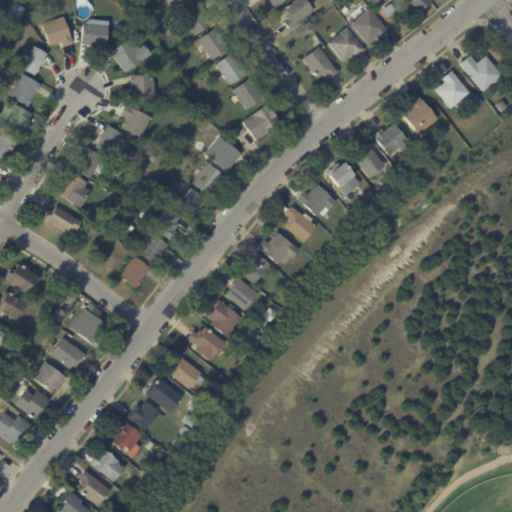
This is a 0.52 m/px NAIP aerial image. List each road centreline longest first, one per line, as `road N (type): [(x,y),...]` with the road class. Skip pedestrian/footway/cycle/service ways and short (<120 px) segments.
road 1 (residential): [(4,511),(258,185),(479,0)]
road 2 (residential): [(25,485),(0,465),(3,223),(80,91)]
road 3 (residential): [(0,221),(148,327)]
road 4 (residential): [(229,0),(319,127)]
